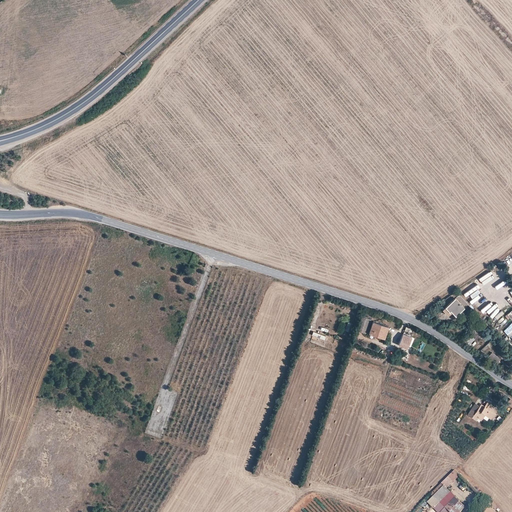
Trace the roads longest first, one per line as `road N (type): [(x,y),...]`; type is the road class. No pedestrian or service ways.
road 1 (tertiary): [(0,214),(92,215),(297,280),(403,315),(511,383)]
road 2 (secondary): [(10,137),(83,106),(199,0)]
